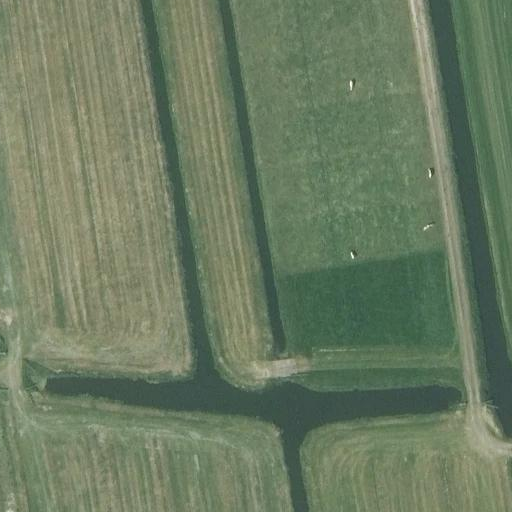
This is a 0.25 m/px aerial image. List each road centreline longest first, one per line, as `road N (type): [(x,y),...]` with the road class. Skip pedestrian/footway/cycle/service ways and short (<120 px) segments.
road 1 (track): [(414,0),(478,432),(481,445),(511,450)]
road 2 (track): [(0,262),(34,511)]
